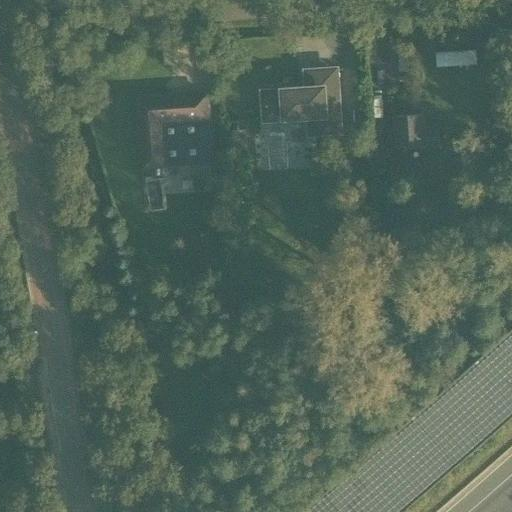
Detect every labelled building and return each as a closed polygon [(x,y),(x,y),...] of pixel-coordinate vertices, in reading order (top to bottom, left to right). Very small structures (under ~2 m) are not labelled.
[(307,138),(343,135),(339,67),(303,69),(304,86),(260,90),(262,124),(306,121),(307,138)] [(212,158),(213,156),(207,95),(140,100),(145,183),(147,185),(149,187),(156,187),(155,169),(166,168),(166,166),(206,164),(210,162),(211,160),(212,158)] [(427,151),(440,150),(438,123),(425,124),(424,114),(393,117),(395,150),(427,147),(427,151)] [(283,125),(269,125),(269,158),(283,158),(283,125)] [(235,155),(247,155),(246,130),(234,131),(235,155)] [(395,243),(404,242),(402,222),(394,223),(395,243)] [(410,262),(434,261),(433,245),(410,247),(410,262)]
